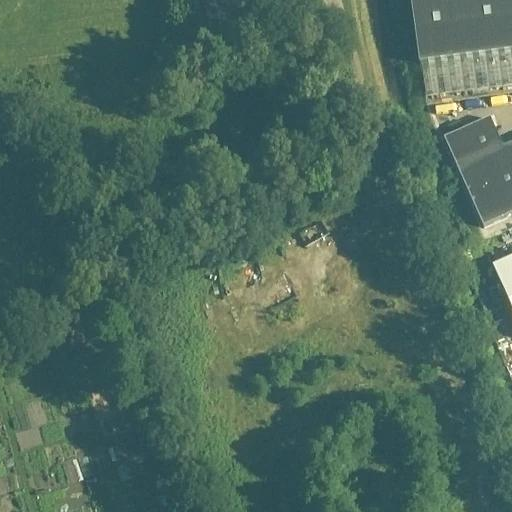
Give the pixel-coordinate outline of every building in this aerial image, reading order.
[(297,0),(275,0),(259,2),(261,20),(299,16),(297,0)] [(511,0),(409,0),(418,69),(511,56),(511,0)] [(225,2),(203,7),(208,31),(210,30),(212,37),(222,34),(220,28),(230,26),(225,2)] [(490,123),(443,144),(483,232),(511,218),(511,148),(503,152),(490,123)] [(511,313),(511,262),(493,271),(511,313)]
